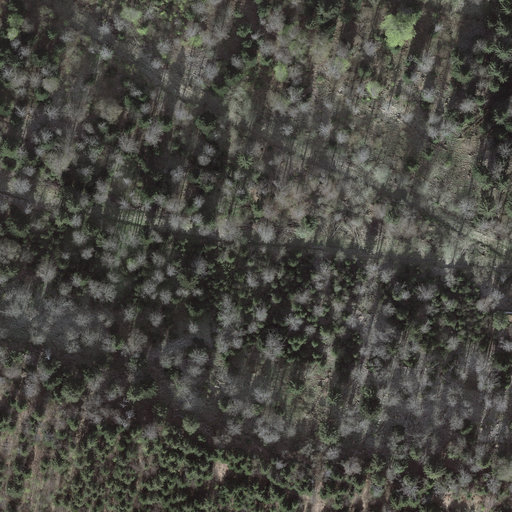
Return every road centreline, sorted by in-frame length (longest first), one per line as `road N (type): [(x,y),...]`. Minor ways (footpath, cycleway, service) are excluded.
road 1 (track): [(50,0),(204,101),(511,249)]
road 2 (track): [(0,188),(218,235),(511,265)]
